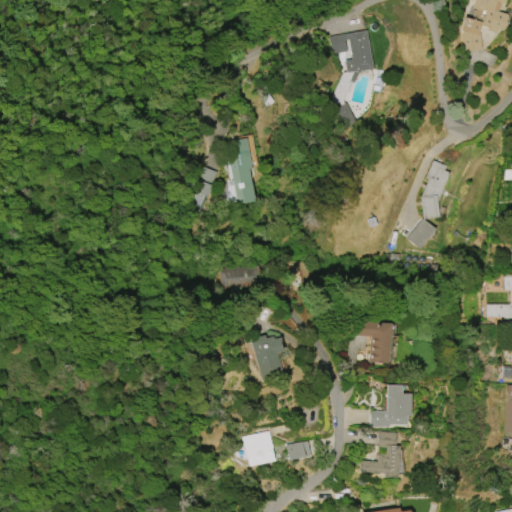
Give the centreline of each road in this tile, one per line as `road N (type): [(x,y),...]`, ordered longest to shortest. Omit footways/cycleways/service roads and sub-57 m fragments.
road 1 (residential): [(511,99),(466,137),(449,116),(436,20),(422,0),(371,3),(241,59)]
road 2 (residential): [(272,511),(337,454),(339,394)]
